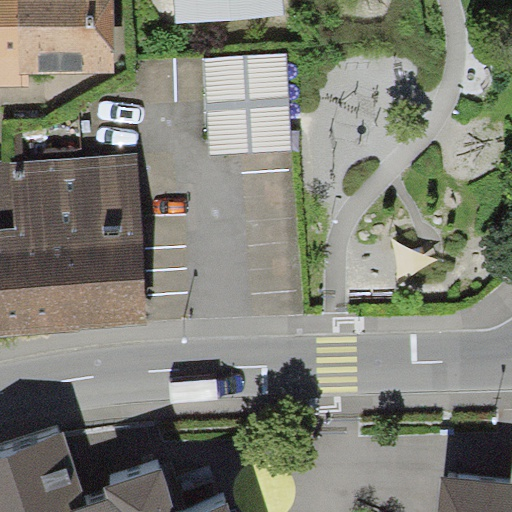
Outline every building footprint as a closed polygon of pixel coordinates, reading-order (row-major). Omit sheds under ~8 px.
[(16,0),(0,0),(0,80),(15,81),(16,0)] [(137,0),(25,0),(25,60),(137,61),(137,0)] [(281,0),(178,0),(180,15),(282,11),(281,0)] [(33,219),(0,222),(0,308),(3,335),(168,319),(151,153),(28,166),(33,219)] [(65,423),(0,442),(0,511),(248,511),(244,498),(197,511),(195,511),(181,464),(87,493),(65,423)] [(511,511),(511,472),(448,466),(443,511),(511,511)]
